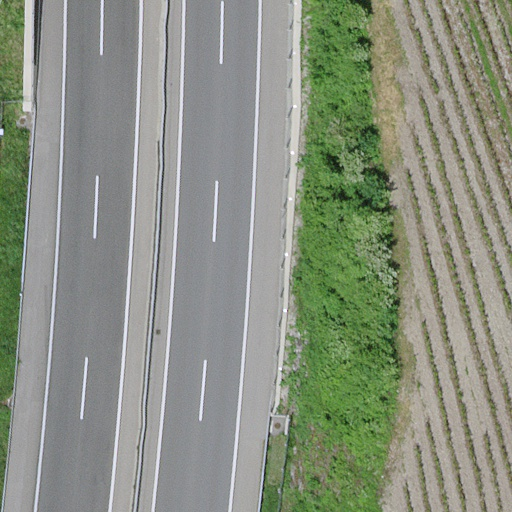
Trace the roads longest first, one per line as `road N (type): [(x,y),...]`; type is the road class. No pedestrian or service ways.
road 1 (motorway): [(106,0),(100,193),(70,511)]
road 2 (motorway): [(195,511),(222,198),(229,0)]
